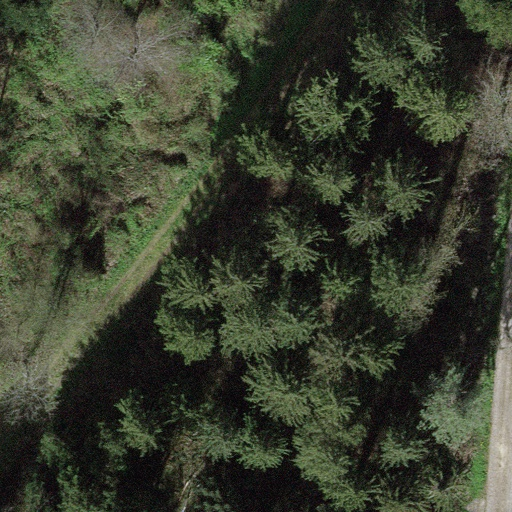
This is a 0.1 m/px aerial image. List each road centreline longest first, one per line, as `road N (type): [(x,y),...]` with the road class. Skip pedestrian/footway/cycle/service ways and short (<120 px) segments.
road 1 (track): [(332,0),(0,413)]
road 2 (track): [(492,511),(511,300)]
